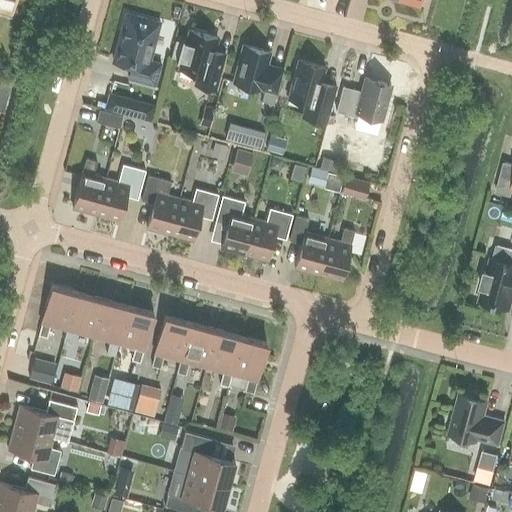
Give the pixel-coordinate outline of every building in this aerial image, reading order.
[(0,0),(0,15),(10,19),(15,0),(0,0)] [(155,85),(161,64),(150,61),(160,22),(126,13),(113,59),(132,64),(128,78),(155,85)] [(178,57),(183,58),(180,69),(206,76),(204,87),(216,90),(225,55),(214,51),(218,38),(190,30),(187,42),(182,41),(175,39),(171,54),(178,56),(178,57)] [(274,104),(283,69),(266,65),(270,52),(244,45),(234,82),(260,89),(260,88),(265,89),(262,101),(274,104)] [(314,105),(311,118),(326,122),(336,86),(321,82),(325,67),(298,60),(288,98),(314,105)] [(382,119),(391,85),(366,78),(361,92),(355,91),(355,90),(343,86),(336,111),(357,117),(358,113),(382,119)] [(0,110),(4,112),(11,85),(0,81),(0,110)] [(215,108),(204,105),(199,124),(210,127),(215,108)] [(119,128),(123,115),(100,109),(96,122),(119,128)] [(260,148),(265,131),(246,126),(241,143),(260,148)] [(227,146),(215,142),(211,155),(224,159),(227,146)] [(246,176),(252,153),(236,149),(230,172),(246,176)] [(340,161),(323,156),(320,166),(337,171),(340,161)] [(283,160),(271,157),(268,168),(280,171),(283,160)] [(96,214),(106,178),(93,174),(97,161),(86,158),(73,208),(96,214)] [(511,163),(502,161),(494,192),(511,196),(511,190),(511,163)] [(106,178),(96,214),(119,220),(126,196),(138,199),(146,170),(123,164),(118,181),(106,178)] [(170,234),(180,198),(167,195),(171,181),(148,175),(141,200),(153,203),(147,228),(170,234)] [(365,198),(369,181),(345,175),(341,192),(365,198)] [(180,198),(170,234),(193,240),(200,216),(212,219),(218,194),(196,188),(192,201),(180,198)] [(244,254),(254,218),(241,214),(245,201),(222,195),(215,220),(227,223),(221,248),(244,254)] [(254,218),(244,254),(267,260),(274,236),(286,239),(293,214),(270,208),(266,221),(254,218)] [(318,274),(328,238),(305,231),(309,218),(296,215),(289,240),(302,243),(295,268),(318,274)] [(328,238),(318,274),(341,280),(355,231),(344,228),(340,241),(328,238)] [(511,249),(494,244),(487,272),(484,271),(480,286),(483,287),(479,300),(509,308),(511,298),(511,249)] [(67,330),(78,292),(52,285),(38,335),(47,337),(50,325),(67,329),(67,330)] [(93,336),(103,299),(78,292),(67,330),(67,329),(64,341),(72,344),(75,332),(93,336)] [(118,343),(128,306),(103,299),(93,336),(110,341),(107,353),(115,355),(118,343)] [(118,343),(135,348),(132,360),(140,362),(154,312),(128,306),(118,343)] [(181,360),(191,323),(165,316),(152,365),(160,367),(164,355),(180,360),(181,360)] [(206,367),(216,329),(191,323),(181,360),(180,360),(177,372),(185,374),(189,362),(206,367)] [(231,374),(241,336),(216,329),(206,367),(223,372),(220,384),(228,386),(232,374),(231,374)] [(231,374),(232,374),(248,378),(245,390),(253,393),(267,343),(241,336),(231,374)] [(57,364),(34,357),(29,378),(51,384),(57,364)] [(60,387),(78,391),(81,376),(64,371),(60,387)] [(94,397),(109,399),(112,374),(97,372),(94,397)] [(132,410),(138,383),(124,379),(118,406),(132,410)] [(141,385),(134,410),(134,411),(154,416),(159,397),(161,389),(142,383),(141,385)] [(498,444),(505,421),(484,415),(487,401),(459,393),(449,433),(477,440),(477,438),(498,444)] [(46,412),(19,405),(14,426),(53,437),(68,441),(77,407),(49,399),(46,412)] [(98,414),(101,405),(89,402),(86,411),(98,414)] [(236,417),(224,413),(220,427),(232,431),(236,417)] [(178,427),(163,423),(159,436),(174,440),(178,427)] [(51,447),(53,437),(14,426),(8,448),(34,455),(31,468),(54,474),(61,450),(51,447)] [(187,474),(228,485),(235,461),(211,455),(215,439),(185,431),(178,459),(190,462),(187,474)] [(482,450),(474,479),(490,484),(498,454),(482,450)] [(416,488),(429,490),(433,468),(420,466),(416,488)] [(222,509),(228,485),(187,474),(184,485),(171,482),(165,505),(189,511),(195,511),(198,502),(222,509)] [(50,508),(57,484),(28,477),(25,489),(0,482),(0,505),(24,511),(33,511),(36,504),(50,508)] [(494,488),(490,502),(508,507),(511,492),(494,488)] [(97,502),(106,504),(108,499),(115,501),(112,511),(124,511),(129,498),(101,490),(97,502)]
